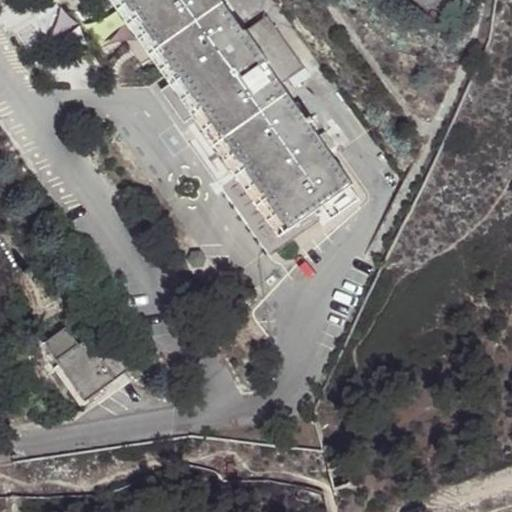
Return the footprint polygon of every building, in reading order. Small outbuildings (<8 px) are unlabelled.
[(344,191),(350,186),(353,183),(313,127),(319,123),(313,117),(307,120),(281,84),(267,65),(271,62),(247,28),(244,30),(222,0),(112,0),(172,85),(178,80),(199,110),(192,115),(279,237),(313,212),(332,199),(344,191)] [(267,65),(281,84),(303,68),(265,15),(247,28),(271,62),(267,65)] [(187,118),(192,115),(199,110),(178,80),(172,85),(167,88),(187,118)] [(359,198),(350,186),(344,191),(349,197),(337,205),(342,211),(359,198)] [(349,197),(344,191),(332,199),(337,205),(349,197)] [(322,225),(342,211),(337,205),(332,199),(313,212),(322,225)] [(344,214),(342,211),(322,225),(324,229),(344,214)] [(54,357),(76,341),(62,322),(40,337),(54,357)] [(83,398),(100,386),(126,368),(125,366),(130,362),(102,323),(76,341),(54,357),(58,364),(83,398)] [(104,390),(100,386),(83,398),(58,364),(53,367),(81,405),(104,390)] [(38,417),(52,415),(50,403),(37,405),(38,417)] [(345,462),(327,467),(333,489),(352,485),(345,462)] [(295,501),(315,505),(315,495),(296,491),(295,501)]
